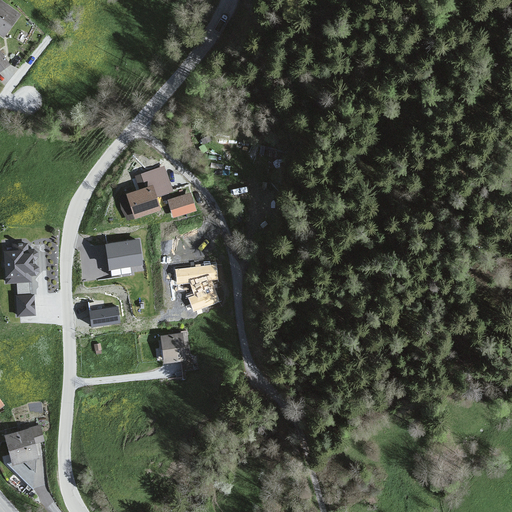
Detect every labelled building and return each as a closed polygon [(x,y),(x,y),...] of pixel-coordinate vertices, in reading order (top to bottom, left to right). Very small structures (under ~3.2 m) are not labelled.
[(22,13),(0,0),(0,37),(3,39),(22,13)] [(0,52),(0,72),(9,66),(0,52)] [(152,185),(126,194),(136,220),(163,210),(152,185)] [(188,195),(166,200),(172,219),(195,213),(188,195)] [(139,236),(103,239),(107,270),(144,265),(139,236)] [(31,248),(0,247),(0,283),(33,283),(31,248)] [(34,297),(14,297),(15,319),(35,316),(34,297)] [(105,301),(90,303),(93,328),(121,325),(119,306),(106,308),(105,301)] [(180,330),(158,334),(162,363),(187,360),(180,330)] [(36,424),(4,435),(12,466),(39,460),(35,446),(44,444),(36,424)]
